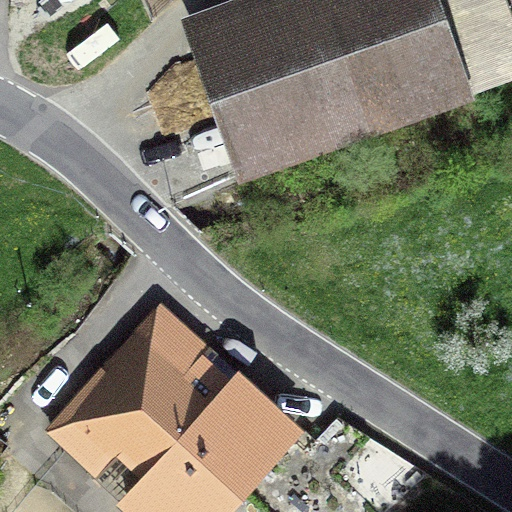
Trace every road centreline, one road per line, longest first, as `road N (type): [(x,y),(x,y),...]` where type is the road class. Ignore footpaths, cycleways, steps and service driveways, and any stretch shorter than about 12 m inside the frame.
road 1 (tertiary): [(70,145),(257,325),(511,487)]
road 2 (residential): [(70,145),(210,0)]
